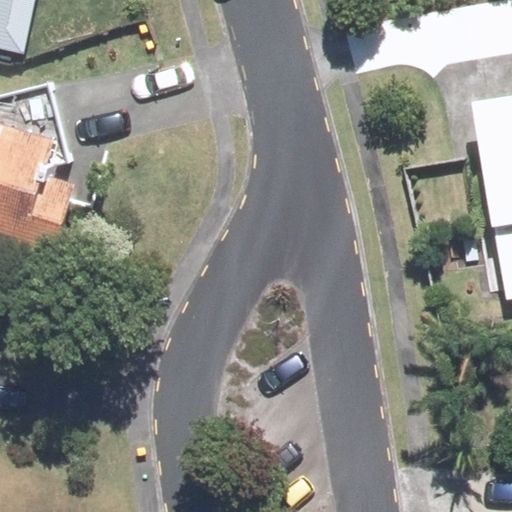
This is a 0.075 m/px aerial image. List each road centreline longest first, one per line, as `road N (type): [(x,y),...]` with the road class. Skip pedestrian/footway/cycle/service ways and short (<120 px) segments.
road 1 (residential): [(294,182),(334,289),(366,511)]
road 2 (residential): [(196,511),(190,435),(198,365),(281,221)]
road 3 (residential): [(294,182),(263,0)]
